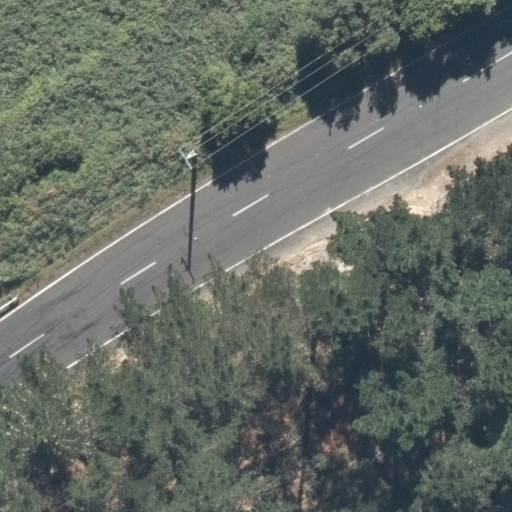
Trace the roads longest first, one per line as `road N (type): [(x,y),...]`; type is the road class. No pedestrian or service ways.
road 1 (unclassified): [(511,48),(0,367)]
road 2 (track): [(284,511),(371,131)]
